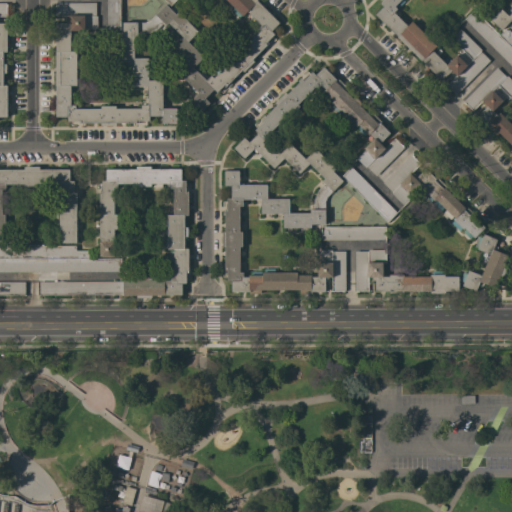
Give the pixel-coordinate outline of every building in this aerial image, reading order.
[(96,2),(96,16),(97,16),(97,28),(84,28),(84,30),(70,30),(70,51),(77,51),(77,85),(70,85),(71,105),(75,105),(75,108),(101,108),(101,106),(116,105),(116,108),(141,108),(141,105),(148,105),(148,101),(144,101),(143,100),(143,98),(144,96),(148,96),(148,93),(145,93),(143,92),(143,90),(144,89),(146,88),(148,89),(148,86),(134,87),(133,64),(120,65),(119,36),(123,36),(122,22),(137,22),(145,22),(150,20),(155,15),(166,4),(170,9),(176,4),(181,10),(178,12),(198,31),(188,42),(195,49),(198,46),(205,54),(202,56),(203,57),(193,67),(206,80),(211,75),(213,78),(214,77),(212,74),(218,67),(221,70),(223,68),(221,65),(227,58),(230,61),(231,60),(229,58),(240,47),(242,49),(260,31),(257,28),(261,25),(247,11),(243,16),(241,15),(239,18),(231,10),(234,7),(226,0),(257,0),(258,1),(279,22),(271,31),(274,34),(266,42),(268,43),(252,59),(254,61),(244,72),(241,70),(226,86),(224,84),(217,92),(213,89),(204,98),(209,103),(199,113),(189,103),(199,93),(197,92),(196,93),(194,91),(195,90),(194,88),(193,89),(191,87),(192,86),(179,73),(188,63),(173,48),(183,37),(168,23),(164,26),(162,24),(156,30),(148,33),(137,33),(137,37),(134,37),(134,58),(148,58),(148,80),(162,80),(162,98),(164,98),(164,102),(162,102),(162,104),(164,104),(164,106),(162,106),(163,108),(176,108),(177,123),(162,123),(162,116),(149,116),(149,120),(138,120),(139,123),(116,123),(116,126),(101,126),(101,123),(78,123),(78,121),(68,121),(67,116),(56,117),(56,86),(55,86),(55,51),(56,51),(55,23),(70,23),(70,16),(56,16),(56,6),(55,6),(55,4),(56,4),(56,3),(96,2)] [(107,27),(107,0),(120,0),(120,27),(107,27)] [(456,94),(455,94),(446,85),(456,75),(453,72),(453,73),(450,73),(449,72),(441,81),(421,60),(420,60),(375,14),(383,6),(380,3),(383,0),(511,0),(511,21),(511,20),(501,30),(491,19),(501,9),(508,16),(509,14),(507,12),(511,6),(511,1),(511,0),(404,0),(405,1),(398,8),(395,5),(394,6),(397,9),(393,12),(407,26),(412,21),(436,46),(432,50),(446,65),(456,54),(457,55),(459,52),(456,49),(459,46),(450,38),(459,30),(460,29),(481,50),(480,51),(490,60),(456,94)] [(511,67),(464,19),(473,10),(499,35),(505,29),(507,30),(508,29),(511,33),(511,67)] [(345,291),(332,291),(331,278),(328,278),(326,280),(325,280),(325,291),(311,292),(311,294),(299,294),(299,290),(261,290),(261,294),(248,294),(248,292),(231,292),(231,280),(227,280),(227,270),(224,270),(224,247),(222,247),(222,232),(224,232),(224,211),(225,211),(225,209),(226,209),(226,198),(231,198),(231,185),(224,185),(224,171),(239,171),(239,185),(267,184),(267,199),(289,199),(289,213),(310,213),(310,209),(314,209),(314,200),(317,190),(323,184),(321,182),(324,179),(309,163),(299,174),(284,158),(273,168),(257,151),(256,152),(253,150),(255,149),(254,148),(244,158),(233,148),(244,137),(249,142),(258,133),(254,130),(262,122),(260,121),(276,105),(274,103),(285,92),(287,94),(303,78),(304,79),(312,72),(315,75),(323,66),(336,79),(337,78),(345,86),(343,89),(353,99),(354,98),(355,98),(357,99),(359,100),(360,102),(360,104),(360,105),(370,116),(373,113),(381,122),(380,123),(390,133),(380,143),(384,148),(394,138),(404,147),(376,176),(366,167),(365,167),(356,158),(365,150),(364,148),(370,142),(365,137),(368,135),(366,133),(363,135),(356,128),(359,126),(358,125),(356,127),(354,125),(352,127),(345,121),(347,118),(340,111),(338,114),(330,106),(333,104),(331,101),(330,102),(323,96),(326,93),(324,91),(325,89),(321,85),(318,89),(315,86),(297,104),(299,106),(289,117),(287,115),(269,133),(271,136),(267,141),(279,153),(289,143),(305,159),(315,149),(335,169),(333,171),(342,181),(327,197),(325,202),(325,224),(311,224),(311,227),(283,228),(283,213),(261,213),(261,199),(243,199),(243,206),(239,206),(239,231),(242,231),(242,247),(239,247),(239,272),(243,272),(243,277),(248,277),(248,275),(251,275),(251,271),(261,271),(261,275),(262,275),(262,272),(264,272),(263,269),(274,268),(274,273),(297,272),(297,275),(311,275),(311,277),(317,277),(317,263),(319,263),(319,250),(332,250),(332,251),(345,251),(345,291)] [(496,67),(506,77),(507,76),(511,81),(511,99),(509,96),(507,99),(505,97),(495,108),(501,115),(504,112),(511,118),(508,121),(511,125),(511,146),(499,133),(496,135),(477,116),(485,108),(484,107),(484,104),(484,103),(482,101),(472,111),(463,101),(496,67)] [(410,154),(411,155),(412,155),(435,178),(437,177),(446,186),(444,188),(464,207),(466,206),(474,214),(472,215),(484,227),(474,238),(472,236),(470,239),(464,233),(466,230),(464,228),(463,229),(462,228),(459,231),(452,224),(455,221),(452,219),(454,218),(452,216),(450,219),(443,212),(446,210),(444,208),(441,210),(433,202),(436,200),(435,199),(434,200),(433,199),(430,202),(423,195),(426,192),(421,187),(403,205),(391,193),(392,192),(382,183),(410,154)] [(0,169),(24,169),(24,166),(39,167),(39,169),(70,169),(70,181),(74,181),(74,191),(76,191),(76,193),(76,243),(61,243),(61,229),(59,229),(59,214),(61,214),(61,189),(58,189),(58,184),(39,184),(39,187),(24,187),(24,184),(6,184),(6,189),(2,189),(2,215),(5,215),(5,229),(2,229),(2,243),(0,243),(0,169)] [(99,193),(99,191),(101,191),(101,181),(106,181),(106,169),(136,169),(136,166),(151,166),(151,169),(181,169),(181,180),(186,180),(186,191),(188,191),(188,215),(184,215),(184,227),(188,227),(188,236),(184,236),(184,249),(188,249),(188,272),(188,278),(186,278),(186,283),(181,283),(181,295),(151,295),(151,298),(136,298),(136,295),(123,295),(41,295),(41,296),(38,296),(38,295),(39,295),(39,282),(122,281),(122,280),(136,280),(136,278),(151,278),(151,280),(170,280),(170,275),(173,275),(173,261),(170,261),(170,251),(173,251),(173,249),(167,249),(167,248),(163,248),(163,237),(167,237),(167,215),(173,215),(173,200),(169,200),(169,189),(173,189),(170,189),(170,183),(151,183),(151,186),(136,186),(136,184),(117,184),(117,188),(113,188),(114,203),(118,203),(118,213),(114,213),(114,214),(117,214),(117,229),(114,229),(114,256),(99,256),(99,193)] [(397,212),(387,222),(341,176),(349,168),(351,167),(397,212)] [(321,240),(321,238),(321,226),(386,226),(386,240),(321,240)] [(468,270),(481,276),(490,255),(477,249),(478,248),(474,246),(478,236),(481,238),(483,234),(497,240),(495,245),(496,246),(497,247),(498,249),(497,251),(508,256),(503,268),(504,268),(505,270),(505,272),(503,275),(502,276),(500,276),(495,288),(484,284),(483,286),(481,287),(479,287),(478,286),(476,291),(462,286),(468,270)] [(0,246),(20,246),(20,244),(43,244),(43,246),(75,245),(75,250),(89,250),(89,259),(121,258),(121,272),(0,272),(0,246)] [(355,251),(368,251),(368,249),(385,249),(385,263),(382,263),(382,277),(389,276),(389,275),(403,275),(403,276),(430,276),(430,275),(444,275),(444,276),(458,276),(458,291),(445,291),(445,293),(430,293),(430,291),(403,291),(403,293),(389,293),(389,291),(375,291),(375,280),(374,280),(372,278),(372,277),(368,277),(368,292),(356,292),(356,291),(355,291),(355,251)] [(0,282),(25,282),(25,295),(0,295),(0,282)] [(461,403),(461,395),(474,395),(474,403),(461,403)] [(126,486),(135,489),(130,505),(121,503),(126,486)] [(139,511),(140,511),(138,511),(142,495),(163,500),(160,511),(139,511)] [(106,503),(115,506),(113,511),(104,508),(106,503)]
